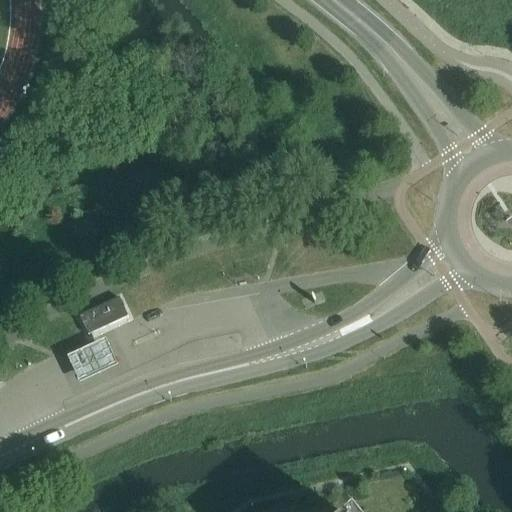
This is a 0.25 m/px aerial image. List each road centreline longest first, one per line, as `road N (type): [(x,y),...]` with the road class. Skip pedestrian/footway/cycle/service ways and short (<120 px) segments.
road 1 (secondary): [(0,457),(161,386),(312,345)]
road 2 (secondary): [(312,345),(344,342),(474,275)]
road 3 (secondary): [(446,234),(427,258),(312,345)]
road 4 (tertiary): [(496,151),(394,43),(380,40)]
road 5 (tertiary): [(380,40),(458,176)]
